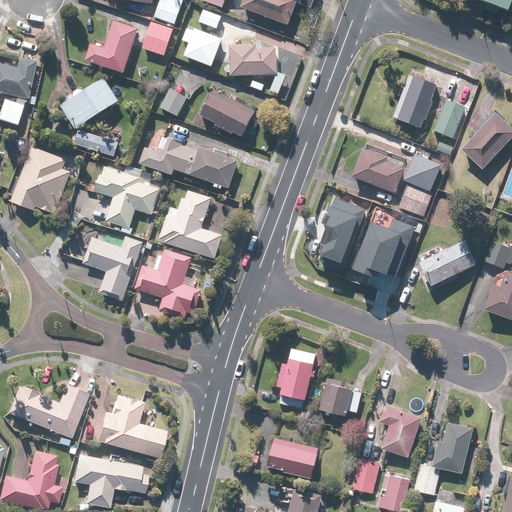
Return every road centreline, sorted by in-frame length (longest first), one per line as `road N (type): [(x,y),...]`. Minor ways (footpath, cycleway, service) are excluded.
road 1 (tertiary): [(252,282),(358,5)]
road 2 (residential): [(393,333),(426,331),(491,354),(492,377),(478,384),(434,371),(395,337)]
road 3 (residential): [(358,5),(511,61)]
road 4 (residential): [(252,282),(393,333)]
road 5 (tertiary): [(189,511),(219,391)]
